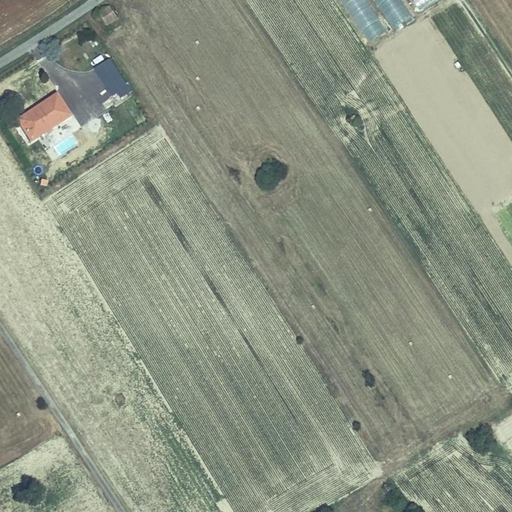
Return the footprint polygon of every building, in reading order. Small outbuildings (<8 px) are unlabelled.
[(340,0),(368,44),(386,32),(366,0),(340,0)] [(372,0),(390,30),(411,17),(401,0),(372,0)] [(414,0),(421,11),(437,0),(414,0)] [(110,4),(100,10),(108,23),(118,17),(110,4)] [(129,87),(110,59),(96,69),(114,96),(119,93),(124,99),(136,90),(132,84),(129,87)] [(57,94),(36,108),(39,114),(22,126),(32,140),(71,114),(57,94)] [(22,126),(39,114),(36,108),(18,120),(22,126)] [(55,163),(50,169),(56,175),(62,169),(55,163)]
